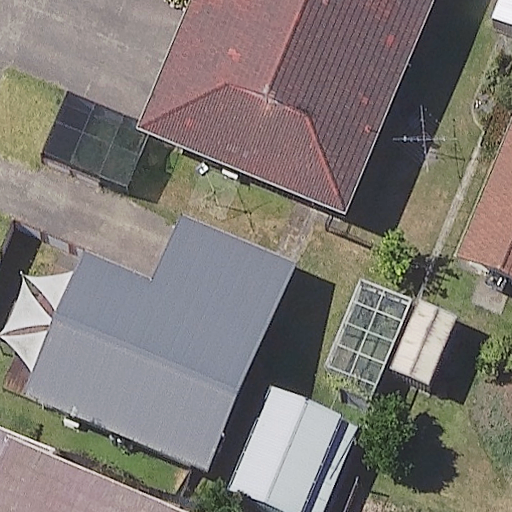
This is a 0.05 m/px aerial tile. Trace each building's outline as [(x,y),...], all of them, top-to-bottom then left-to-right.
[(198,0),(144,133),(345,215),(433,0),(198,0)] [(511,118),(463,260),(511,276),(511,118)] [(32,390),(29,397),(207,472),(294,266),(187,221),(157,292),(86,262),(84,267),(73,267),(61,269),(51,274),(40,279),(32,287),(24,295),(18,305),(13,316),(10,327),(9,339),(10,350),(13,361),(18,372),(24,381),(32,390)] [(325,511),(362,422),(273,386),(231,491),(282,511),(325,511)] [(171,511),(0,438),(0,511),(171,511)]
